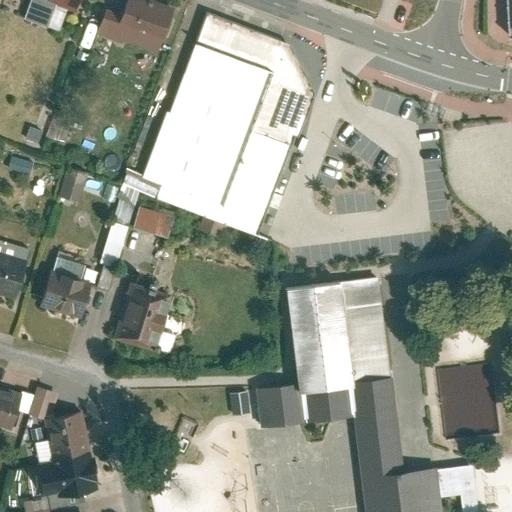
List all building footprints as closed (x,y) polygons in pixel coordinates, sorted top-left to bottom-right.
[(77,7),(79,0),(33,0),(28,15),(49,22),(56,1),(77,7)] [(176,5),(161,0),(127,0),(124,12),(109,8),(102,29),(162,48),(176,5)] [(291,39),(211,11),(145,171),(130,166),(124,181),(259,234),(314,85),(291,39)] [(79,199),(89,171),(69,165),(60,193),(79,199)] [(155,230),(161,212),(142,206),(136,224),(155,230)] [(117,266),(130,224),(115,219),(102,261),(117,266)] [(32,250),(0,239),(0,285),(19,291),(32,250)] [(93,283),(53,270),(44,299),(84,312),(93,283)] [(379,271),(286,283),(299,377),(304,415),(352,408),(397,402),(379,271)] [(172,292),(137,280),(120,333),(155,344),(172,292)] [(304,415),(299,377),(255,383),(260,421),(304,415)] [(31,411),(47,415),(56,414),(62,390),(38,383),(31,411)] [(0,426),(1,423),(14,427),(24,392),(0,385),(0,426)] [(246,388),(229,390),(230,409),(248,408),(246,388)] [(353,417),(361,476),(406,470),(397,402),(352,408),(353,417)] [(62,493),(100,486),(85,408),(56,414),(47,415),(55,457),(41,460),(48,494),(62,491),(62,493)] [(406,470),(361,476),(365,511),(440,511),(435,466),(406,470)]
